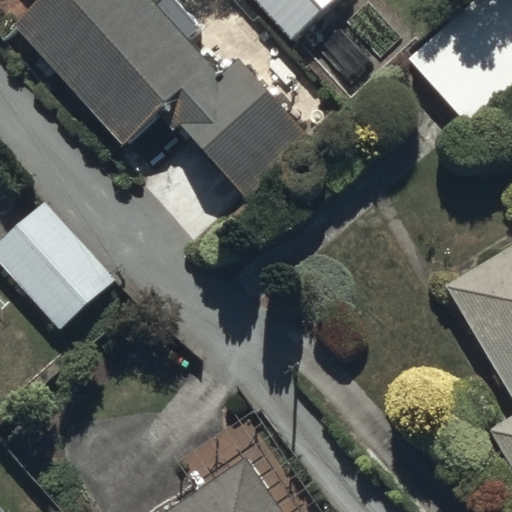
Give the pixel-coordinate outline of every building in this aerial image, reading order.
[(173,0),(162,10),(153,0),(43,0),(14,27),(124,150),(167,112),(247,202),(315,142),(245,63),(224,81),(189,41),(202,30),(175,0),(173,0)] [(343,0),(251,0),(294,46),(343,0)] [(476,135),(511,101),(511,0),(475,0),(408,64),(476,135)] [(120,284),(47,203),(0,243),(0,266),(60,336),(120,284)] [(511,469),(511,250),(451,287),(511,389),(511,422),(491,435),(511,469)] [(284,511),(251,462),(175,511),(284,511)]
